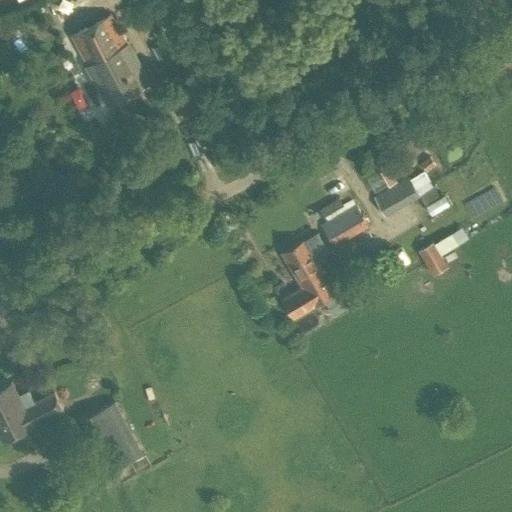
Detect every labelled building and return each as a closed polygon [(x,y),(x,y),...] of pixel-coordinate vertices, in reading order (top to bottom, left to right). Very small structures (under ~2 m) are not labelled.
[(127,44),(111,14),(72,35),(88,64),(87,64),(108,104),(149,81),(128,43),(127,44)] [(174,69),(167,56),(159,61),(165,73),(174,69)] [(430,156),(420,163),(427,172),(436,165),(430,156)] [(389,184),(396,179),(388,166),(381,170),(389,184)] [(434,186),(424,169),(407,179),(406,177),(374,196),(386,216),(420,196),(420,195),(434,186)] [(431,214),(449,204),(444,194),(426,205),(431,214)] [(334,246),(369,225),(356,205),(322,225),(334,246)] [(327,251),(317,234),(306,240),(306,239),(283,253),(303,286),(281,299),(293,319),(338,293),(317,258),(327,251)] [(433,275),(448,266),(434,241),(418,250),(433,275)] [(347,300),(357,294),(352,285),(342,291),(347,300)] [(0,385),(0,438),(2,442),(34,426),(64,410),(54,390),(34,400),(29,389),(19,394),(12,380),(0,385)] [(107,473),(130,461),(113,429),(90,441),(107,473)]
